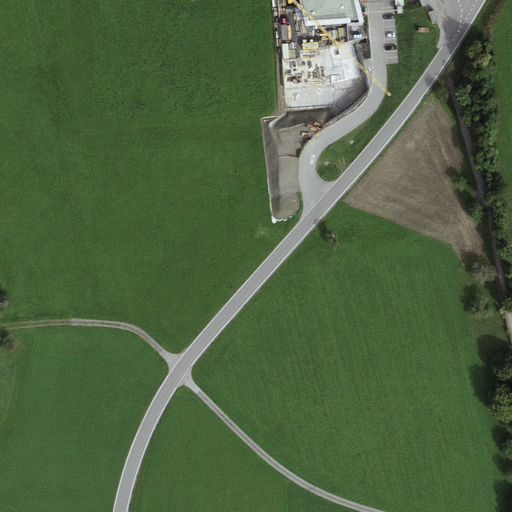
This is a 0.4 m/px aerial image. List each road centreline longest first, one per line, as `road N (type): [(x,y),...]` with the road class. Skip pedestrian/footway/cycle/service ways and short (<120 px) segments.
road 1 (track): [(1,326),(131,328),(269,460),(319,494),(373,511)]
road 2 (tertiary): [(328,201),(167,388),(136,452),(120,511)]
road 3 (track): [(511,342),(446,78)]
road 4 (residential): [(328,201),(308,182),(306,158),(374,101),(374,0)]
road 5 (tertiary): [(470,12),(388,134),(328,201)]
